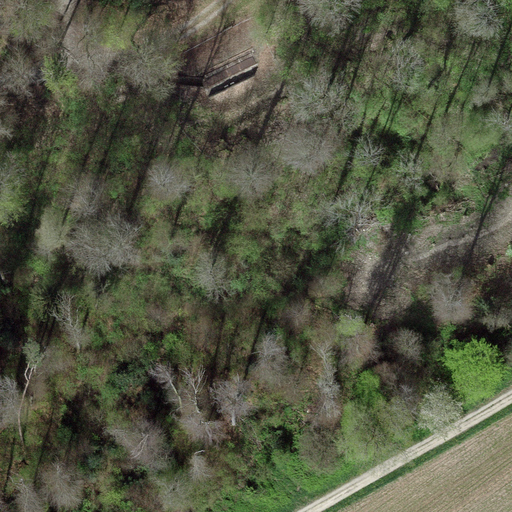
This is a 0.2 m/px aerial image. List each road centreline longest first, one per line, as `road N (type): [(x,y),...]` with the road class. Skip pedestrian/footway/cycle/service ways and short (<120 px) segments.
road 1 (track): [(0,81),(162,46),(229,0)]
road 2 (track): [(511,389),(300,511)]
